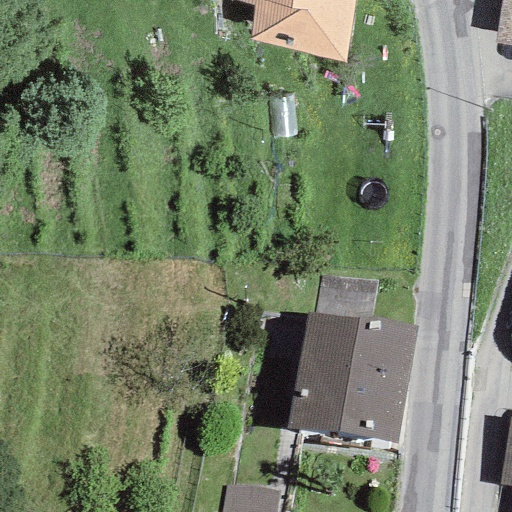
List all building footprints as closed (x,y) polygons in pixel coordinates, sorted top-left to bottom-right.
[(248,41),(346,62),(354,0),(234,0),(252,4),(248,41)] [(511,0),(502,0),(496,44),(511,46),(511,0)] [(415,329),(305,312),(287,427),(396,445),(415,329)] [(511,421),(508,421),(499,486),(511,487),(511,421)] [(272,511),(277,494),(228,484),(222,511),(272,511)]
